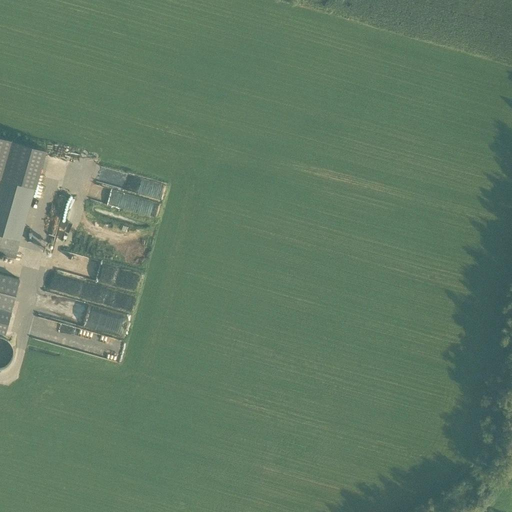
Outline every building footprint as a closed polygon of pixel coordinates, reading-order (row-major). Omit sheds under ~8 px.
[(0,248),(13,252),(43,147),(0,135),(0,248)] [(162,182),(99,165),(94,182),(158,199),(162,182)] [(147,198),(142,213),(149,216),(155,200),(147,198)] [(131,269),(125,287),(135,291),(142,273),(131,269)] [(17,277),(0,272),(0,325),(4,326),(17,277)] [(41,340),(44,327),(47,328),(49,320),(36,317),(31,337),(41,340)] [(68,341),(67,349),(96,353),(95,356),(105,357),(108,342),(107,342),(108,335),(75,330),(74,342),(68,341)] [(11,356),(11,353),(11,350),(10,347),(9,344),(6,342),(4,340),(1,338),(0,338),(0,367),(2,367),(5,366),(7,364),(9,361),(10,359),(11,356)]
